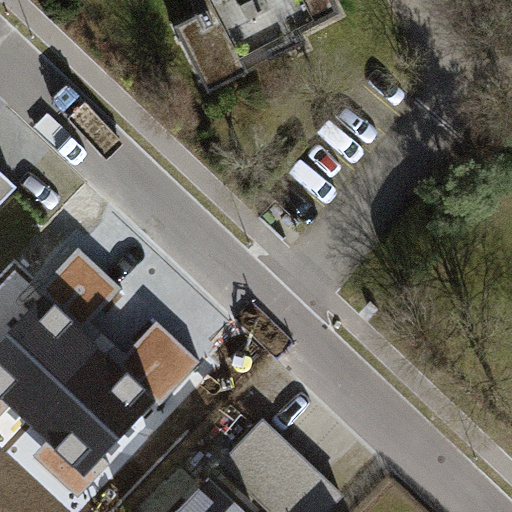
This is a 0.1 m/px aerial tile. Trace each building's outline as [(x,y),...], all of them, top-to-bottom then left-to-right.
[(184,0),(212,75),(314,39),(300,0),(184,0)] [(0,170),(0,202),(16,186),(0,170)] [(161,332),(86,262),(24,328),(99,398),(161,332)] [(275,511),(324,511),(345,490),(265,416),(222,462),(275,511)] [(255,511),(210,469),(169,511),(255,511)]
